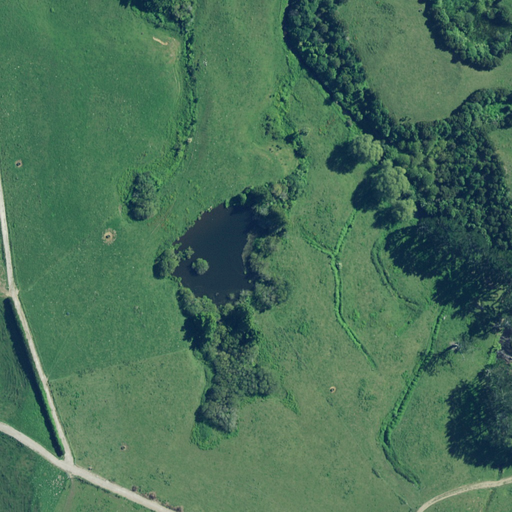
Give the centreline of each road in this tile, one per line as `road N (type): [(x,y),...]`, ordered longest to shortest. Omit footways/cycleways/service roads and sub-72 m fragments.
road 1 (track): [(0,196),(12,295),(71,469)]
road 2 (track): [(166,511),(0,428)]
